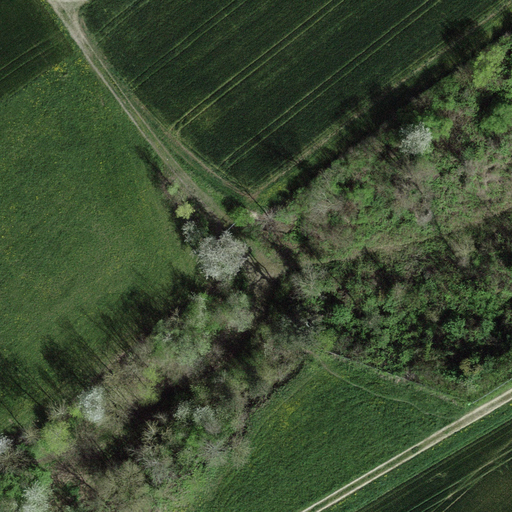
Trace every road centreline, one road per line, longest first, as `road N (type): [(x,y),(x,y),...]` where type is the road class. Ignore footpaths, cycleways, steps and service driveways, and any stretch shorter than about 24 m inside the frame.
road 1 (track): [(62,9),(263,292)]
road 2 (track): [(309,511),(511,394)]
